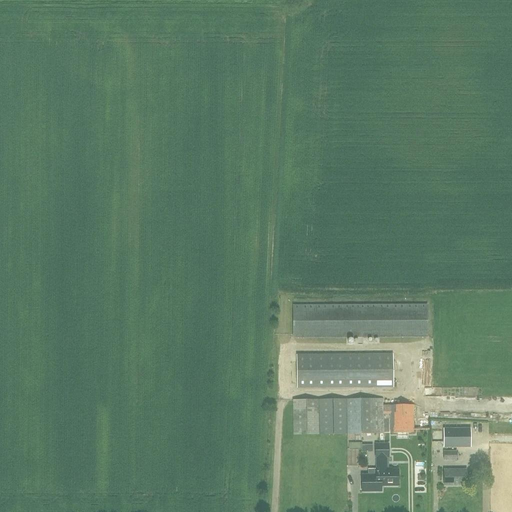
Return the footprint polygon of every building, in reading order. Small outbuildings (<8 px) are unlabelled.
[(427,306),(293,307),(293,339),(427,338),(427,306)] [(296,357),(296,390),(393,388),(393,356),(296,357)] [(435,371),(427,371),(427,381),(435,381),(435,371)] [(382,400),(293,402),(293,436),(383,434),(382,400)] [(412,406),(390,407),(391,434),(413,434),(412,406)] [(443,429),(443,448),(470,448),(470,429),(443,429)] [(379,487),(381,487),(398,487),(398,471),(392,471),(392,470),(383,470),(383,458),(386,458),(386,446),(376,446),(376,458),(377,458),(377,470),(376,470),(376,475),(376,479),(379,479),(379,487)] [(456,452),(444,452),(444,461),(456,461),(456,452)] [(467,486),(467,469),(443,469),(443,486),(467,486)] [(376,479),(376,475),(362,475),(362,491),(381,491),(381,487),(379,487),(379,479),(376,479)]
